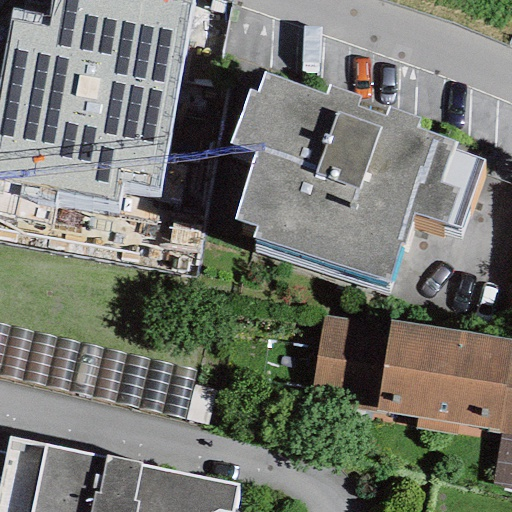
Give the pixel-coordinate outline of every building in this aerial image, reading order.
[(160,197),(193,0),(55,0),(52,19),(10,12),(0,68),(0,184),(119,205),(122,191),(160,197)] [(324,95),(264,73),(256,94),(248,91),(227,144),(254,155),(232,220),(254,228),(250,237),(389,284),(411,216),(457,230),(483,160),(454,149),(457,144),(415,129),(418,120),(386,107),(383,117),(356,107),(359,98),(328,85),(324,95)] [(387,327),(322,316),(308,401),(374,412),(372,422),(479,439),(480,429),(500,432),(511,433),(511,346),(510,346),(511,341),(388,321),(387,327)] [(0,359),(0,364),(166,399),(175,355),(27,325),(25,333),(6,329),(0,359)] [(511,490),(511,433),(500,432),(491,487),(511,490)] [(232,511),(238,483),(7,436),(0,469),(0,511),(232,511)]
